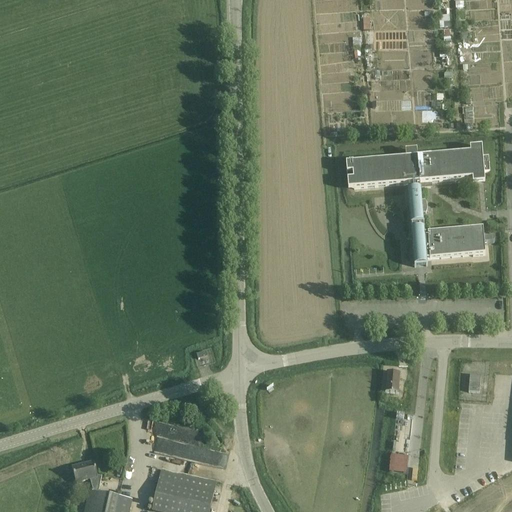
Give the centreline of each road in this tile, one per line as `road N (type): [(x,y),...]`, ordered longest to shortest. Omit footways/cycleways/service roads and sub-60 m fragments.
road 1 (unclassified): [(238,373),(235,0)]
road 2 (unclassified): [(511,341),(394,344),(238,373)]
road 3 (unclassified): [(238,373),(0,446)]
road 4 (unclassified): [(267,511),(242,451),(238,373)]
